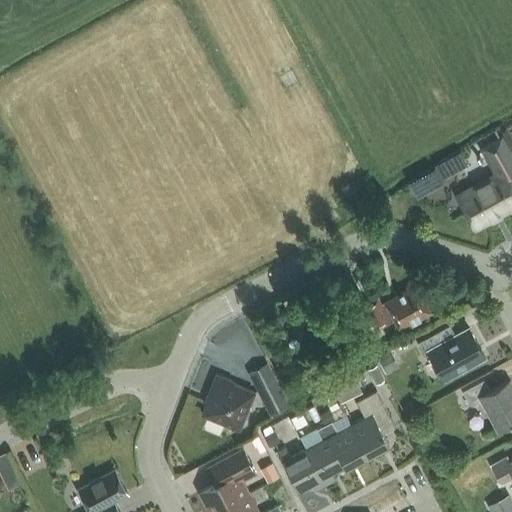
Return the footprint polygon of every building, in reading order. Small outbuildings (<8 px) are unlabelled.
[(511,158),(501,138),(484,148),(498,174),(459,194),(476,226),(511,206),(511,158)] [(399,329),(432,312),(416,284),(381,303),(377,296),(363,303),(376,328),(394,319),(399,329)] [(443,378),(485,356),(470,327),(456,335),(450,324),(418,341),(425,355),(429,353),(443,378)] [(378,356),(387,373),(398,367),(389,350),(378,356)] [(268,361),(248,370),(270,414),(290,404),(268,361)] [(367,368),(376,383),(384,378),(375,363),(367,368)] [(202,414),(239,429),(254,392),(232,383),(233,380),(216,373),(209,390),(211,391),(202,414)] [(498,430),(511,422),(511,383),(510,379),(491,389),(485,378),(462,391),(468,403),(480,396),(498,430)] [(352,424),(367,454),(389,443),(383,432),(395,426),(376,389),(356,400),(365,417),(352,424)] [(367,454),(352,424),(338,431),(332,420),(324,424),(330,436),(345,466),(367,454)] [(330,436),(324,424),(316,428),(322,440),(306,448),(325,484),(335,479),(332,472),(345,466),(330,436)] [(274,430),(264,435),(270,446),(280,441),(274,430)] [(325,484),(306,448),(290,456),(285,445),(276,450),(282,460),(282,459),(298,490),(312,483),(315,489),(325,484)] [(210,511),(212,511),(249,492),(241,479),(257,471),(244,446),(210,464),(219,481),(199,491),(210,511)] [(6,450),(0,453),(0,472),(8,488),(21,482),(6,450)] [(511,460),(509,461),(507,456),(491,465),(500,483),(511,476),(511,460)] [(280,476),(272,461),(260,468),(268,482),(280,476)] [(115,468),(78,488),(91,511),(89,511),(119,511),(114,500),(128,493),(115,468)] [(212,511),(281,511),(278,504),(262,511),(259,511),(249,492),(212,511)] [(511,511),(511,499),(508,492),(487,504),(491,511),(511,511)]
